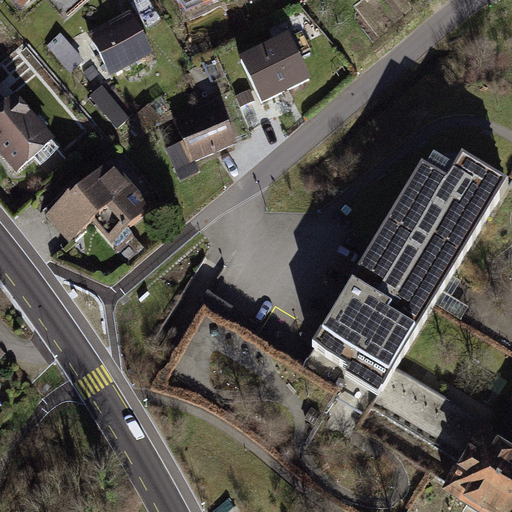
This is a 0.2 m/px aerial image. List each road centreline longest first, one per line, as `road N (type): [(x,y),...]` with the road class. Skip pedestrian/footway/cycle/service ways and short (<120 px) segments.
road 1 (residential): [(473,0),(187,233)]
road 2 (residential): [(171,511),(94,379),(0,246)]
